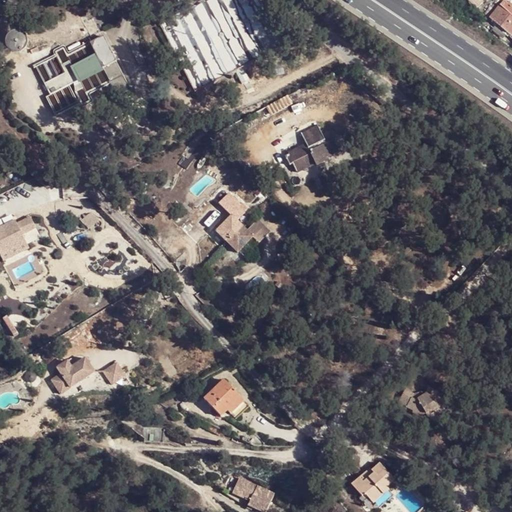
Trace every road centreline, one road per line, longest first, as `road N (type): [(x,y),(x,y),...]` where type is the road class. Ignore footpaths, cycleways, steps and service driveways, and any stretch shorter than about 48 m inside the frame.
road 1 (residential): [(511,245),(318,432),(247,365),(95,190)]
road 2 (track): [(220,511),(138,450),(294,456),(297,435),(308,428)]
road 3 (residential): [(290,0),(298,17),(511,189)]
road 4 (primary): [(375,0),(511,92)]
